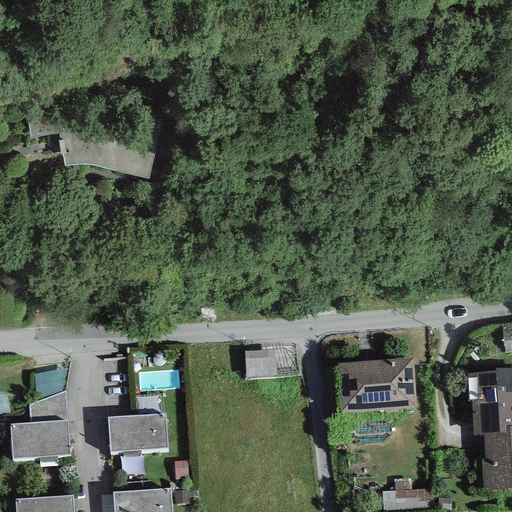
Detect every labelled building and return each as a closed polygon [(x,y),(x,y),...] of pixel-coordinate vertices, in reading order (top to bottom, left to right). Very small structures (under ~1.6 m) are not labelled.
[(58,98),(25,104),(30,136),(61,131),(62,137),(61,137),(64,161),(76,160),(87,160),(94,161),(103,164),(148,174),(161,120),(86,101),(60,105),(58,98)] [(511,323),(501,325),(505,353),(511,352),(511,323)] [(273,353),(245,355),(246,379),(275,377),(273,353)] [(412,364),(337,370),(341,418),(416,413),(412,364)] [(511,374),(496,375),(496,378),(467,379),(468,406),(473,405),(474,440),(483,440),(505,438),(505,432),(511,431),(511,374)] [(30,428),(68,425),(65,394),(29,407),(30,428)] [(165,419),(107,423),(109,459),(167,455),(165,419)] [(68,425),(30,428),(10,429),(12,465),(71,461),(68,425)] [(505,438),(483,440),(484,464),(482,464),(484,496),(511,493),(511,431),(505,432),(505,438)] [(186,463),(175,464),(175,480),(187,479),(186,463)] [(434,504),(434,490),(388,491),(388,505),(434,504)] [(173,511),(172,492),(114,497),(114,511),(173,511)] [(73,511),(73,500),(16,504),(16,511),(73,511)]
